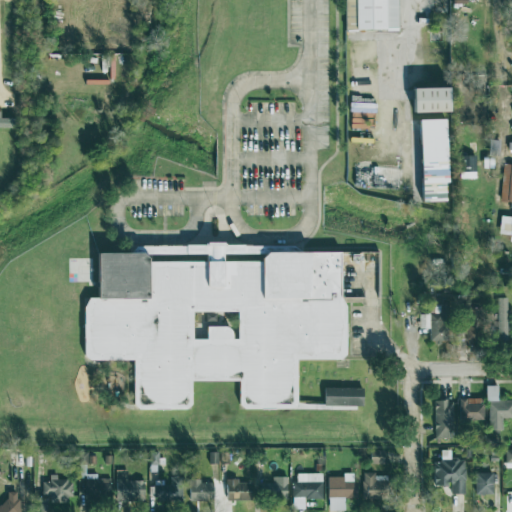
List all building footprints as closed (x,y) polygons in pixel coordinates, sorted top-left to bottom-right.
[(342,0),(343,31),(397,30),(396,0),(342,0)] [(410,90),(410,114),(446,113),(446,89),(410,90)] [(0,127),(11,128),(11,119),(0,118),(0,127)] [(419,203),(445,202),(443,120),(417,120),(419,203)] [(474,156),(458,156),(458,179),(474,179),(474,156)] [(511,202),(511,164),(500,164),(500,202),(511,202)] [(499,216),(497,234),(509,236),(508,242),(511,242),(511,209),(511,217),(499,216)] [(105,249),(344,249),(344,296),(350,295),(349,357),(302,357),(302,408),(241,408),(241,378),(196,378),(196,407),(135,407),(135,359),(86,359),(85,293),(106,293),(105,249)] [(496,340),(505,339),(504,297),(495,297),(496,340)] [(428,328),(428,341),(441,340),(440,302),(427,302),(428,314),(417,314),(417,329),(428,328)] [(474,319),(463,318),(462,341),(473,342),(474,319)] [(496,386),(487,386),(485,430),(501,430),(501,418),(511,418),(511,400),(496,400),(496,386)] [(360,406),(361,388),(322,387),(321,405),(360,406)] [(457,399),(458,421),(482,420),(481,398),(457,399)] [(433,439),(452,438),(451,400),(432,401),(433,439)] [(382,450),(368,450),(368,464),(381,464),(382,450)] [(85,452),(78,452),(77,475),(85,475),(85,452)] [(371,472),(360,473),(361,500),(377,499),(376,480),(371,480),(371,472)] [(473,495),(491,495),(491,472),(473,473),(473,495)] [(320,473),(295,473),(295,482),(290,482),(291,509),(303,509),(303,499),(321,499),(320,473)] [(353,499),(353,473),(340,473),(340,477),(326,477),(326,510),(343,511),(343,499),(353,499)] [(83,498),(108,498),(108,478),(95,478),(95,474),(83,474),(83,498)] [(148,485),(147,500),(180,501),(180,475),(169,474),(169,486),(148,485)] [(285,497),(285,477),(270,476),(270,483),(262,483),(262,496),(285,497)] [(224,500),(249,501),(250,483),(236,482),(236,479),(225,478),(224,500)] [(212,482),(198,483),(198,479),(188,479),(188,501),(212,500),(212,482)] [(69,503),(70,481),(41,480),(40,495),(49,495),(48,502),(69,503)] [(142,501),(142,481),(114,480),(114,501),(142,501)]
